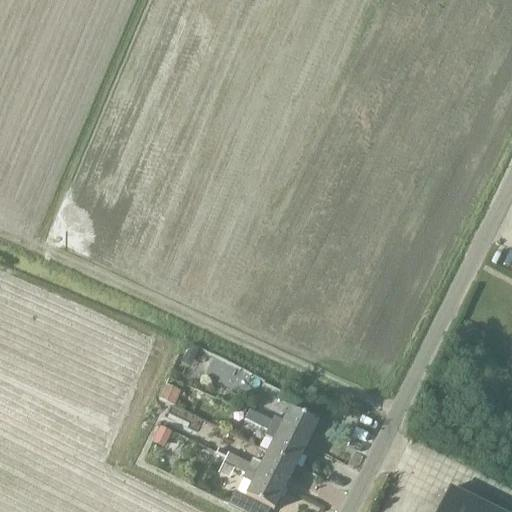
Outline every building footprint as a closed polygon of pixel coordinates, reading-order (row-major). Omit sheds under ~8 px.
[(272,419),(270,423),(268,428),(305,448),(317,425),(287,410),(281,422),(272,419)] [(243,422),(255,428),(260,417),(248,411),(243,422)] [(270,423),(260,417),(255,428),(266,433),(263,438),(271,442),(265,454),(295,469),(305,448),(268,428),(270,423)] [(250,462),(248,466),(245,471),(284,490),(295,469),(265,454),(259,466),(250,462)] [(229,477),(232,470),(237,460),(227,455),(219,472),(229,477)] [(248,466),(237,460),(232,470),(243,475),(241,480),(250,484),(243,498),(272,511),(284,490),(245,471),(248,466)] [(494,511),(449,489),(437,511),(494,511)]
